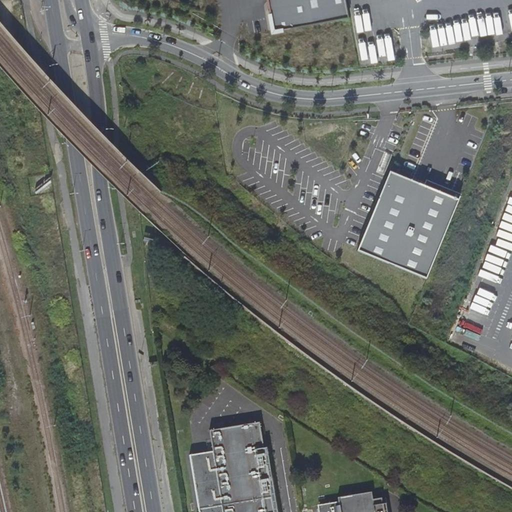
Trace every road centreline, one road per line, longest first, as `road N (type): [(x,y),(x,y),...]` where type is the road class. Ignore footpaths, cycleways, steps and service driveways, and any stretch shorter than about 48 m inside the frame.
road 1 (primary): [(48,0),(134,511)]
road 2 (primary): [(154,511),(88,35)]
road 3 (tertiary): [(88,35),(160,41),(264,92),(318,101),(511,81)]
